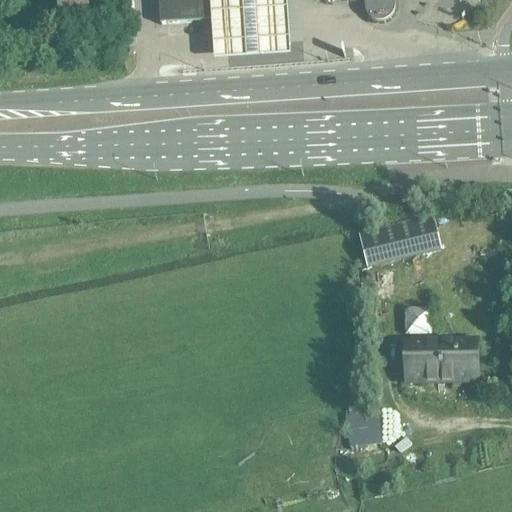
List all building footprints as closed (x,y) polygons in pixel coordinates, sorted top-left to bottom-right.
[(88,4),(88,0),(55,0),(56,19),(70,19),(71,21),(86,21),(85,4),(88,4)] [(158,0),(161,26),(211,22),(232,0),(158,0)] [(314,0),(344,0),(345,1),(356,0),(365,0),(366,13),(369,17),(373,21),(377,23),(384,22),(391,18),(393,15),(394,10),(393,0),(314,0)] [(433,219),(360,237),(368,268),(375,266),(380,265),(441,250),(433,219)] [(434,336),(435,309),(408,308),(407,334),(434,336)] [(479,344),(407,345),(407,379),(425,379),(425,385),(479,384),(479,344)] [(381,411),(347,416),(352,448),(385,443),(381,411)]
